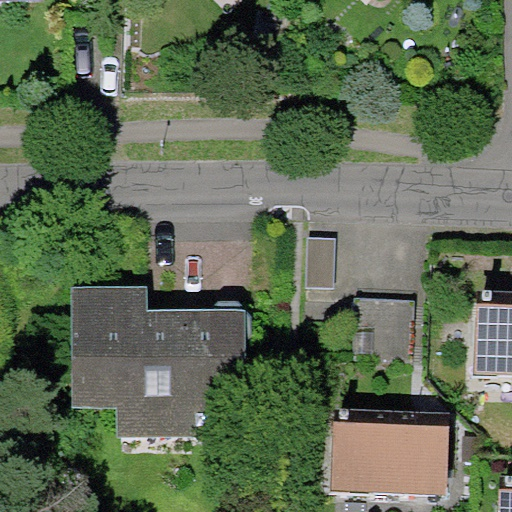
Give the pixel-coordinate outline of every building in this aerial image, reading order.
[(39,0),(0,0),(0,11),(40,10),(39,0)] [(337,246),(308,244),(305,297),(334,299),(337,246)] [(153,299),(76,300),(77,416),(123,416),(123,440),(238,439),(237,329),(154,330),(153,299)] [(416,309),(357,308),(354,392),(412,394),(416,309)] [(511,309),(486,308),(481,382),(511,384),(511,309)] [(465,427),(346,420),(341,504),(460,511),(465,427)] [(511,511),(511,490),(504,490),(502,511),(511,511)]
